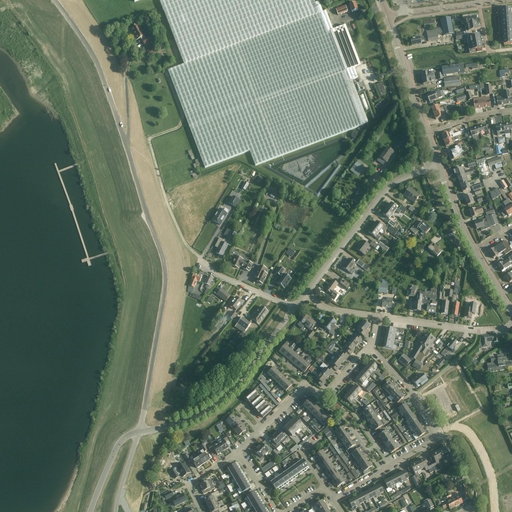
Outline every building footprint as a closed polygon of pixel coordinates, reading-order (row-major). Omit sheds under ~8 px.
[(133,0),(134,2),(139,0),(159,0),(184,65),(168,71),(205,168),(250,151),(255,166),(368,123),(352,80),(358,78),(354,68),(360,66),(345,26),(333,30),(326,11),(322,12),(320,6),(316,8),(313,0),(133,0)] [(345,6),(335,10),(338,16),(347,12),(351,10),(352,13),(358,10),(355,3),(349,5),(345,6)] [(468,15),(462,16),(463,20),(464,20),(465,26),(477,24),(476,18),(469,19),(468,15)] [(450,18),(440,19),(443,36),(454,35),(450,18)] [(465,26),(464,26),(466,35),(472,34),(472,31),(478,30),(477,28),(478,28),(477,25),(477,24),(465,26)] [(144,37),(137,25),(129,30),(130,31),(132,31),(135,36),(133,37),(136,41),(141,38),(142,41),(145,46),(153,42),(150,36),(145,39),(143,37),(144,37)] [(436,29),(426,31),(428,42),(438,40),(443,39),(442,34),(441,28),(436,29)] [(457,40),(466,39),(465,32),(456,33),(457,40)] [(472,34),(466,35),(468,45),(480,42),(479,36),(473,37),(472,34)] [(419,38),(419,37),(410,39),(412,46),(421,44),(420,41),(424,41),(423,37),(419,38)] [(480,42),(468,45),(469,54),(476,53),(475,49),(481,48),(481,47),(482,47),(481,43),(480,43),(480,42)] [(450,67),(442,68),(443,76),(459,74),(464,74),(463,65),(458,66),(450,67)] [(460,77),(444,79),(445,88),(461,86),(460,77)] [(365,90),(362,81),(354,84),(358,93),(365,90)] [(381,82),(375,84),(382,101),(388,99),(381,82)] [(440,91),(435,93),(427,96),(429,102),(438,99),(437,97),(441,96),(440,91)] [(457,102),(467,99),(465,94),(456,97),(457,102)] [(498,97),(497,97),(498,106),(506,105),(505,99),(502,99),(502,96),(498,97)] [(490,97),(482,98),(481,98),(483,108),(491,107),(490,97)] [(474,99),(474,100),(475,109),(483,108),(481,98),(482,98),(474,99)] [(432,108),(434,114),(441,112),(443,110),(447,109),(450,108),(449,105),(442,107),(442,108),(440,109),(439,106),(432,108)] [(441,112),(434,114),(436,120),(443,117),(442,114),(445,113),(445,114),(449,112),(447,109),(443,110),(441,112)] [(486,125),(478,128),(480,134),(485,132),(487,136),(490,135),(486,125)] [(504,126),(496,127),(497,132),(498,136),(502,135),(505,135),(505,131),(504,126)] [(470,131),(472,136),(473,140),(476,139),(475,135),(480,134),(478,128),(470,131)] [(355,139),(360,136),(356,130),(351,133),(355,139)] [(449,133),(442,136),(444,142),(451,139),(450,136),(449,133)] [(451,139),(444,142),(446,147),(453,145),(454,144),(453,141),(452,141),(451,139)] [(455,151),(449,153),(452,162),(458,159),(459,159),(458,156),(463,152),(461,146),(456,147),(455,148),(456,151),(455,151)] [(386,148),(379,158),(376,161),(383,165),(385,162),(386,163),(393,153),(386,148)] [(489,167),(495,165),(496,170),(503,168),(501,163),(502,163),(501,158),(487,162),(489,167)] [(485,159),(476,162),(477,166),(479,165),(483,177),(489,175),(485,163),(486,160),(485,159)] [(352,168),(360,175),(364,170),(359,165),(362,162),(359,160),(352,168)] [(463,168),(455,171),(461,186),(468,183),(465,176),(470,175),(469,172),(469,171),(464,173),(463,168)] [(266,190),(275,195),(279,188),(270,183),(266,190)] [(468,183),(461,186),(463,193),(470,190),(469,186),(470,186),(469,183),(468,184),(468,183)] [(414,203),(419,196),(409,188),(404,196),(414,203)] [(477,198),(473,200),(471,195),(465,198),(465,199),(466,200),(468,206),(474,204),(474,203),(478,202),(479,204),(483,202),(481,197),(477,199),(477,198)] [(233,197),(229,204),(235,208),(239,201),(233,197)] [(505,210),(505,212),(502,214),(504,217),(508,215),(508,216),(511,214),(511,210),(506,201),(503,202),(507,209),(505,210)] [(390,204),(386,209),(391,212),(393,214),(395,211),(399,214),(401,211),(398,210),(398,209),(397,209),(390,203),(390,204)] [(478,216),(482,214),(484,214),(483,211),(484,211),(482,207),(476,209),(475,209),(470,211),(472,215),(471,216),(472,218),(473,218),(478,216)] [(219,210),(212,221),(216,223),(218,224),(218,225),(220,226),(229,211),(225,209),(223,212),(219,210)] [(386,209),(382,214),(389,219),(391,216),(394,218),(395,216),(393,214),(391,212),(386,209)] [(482,220),(475,223),(477,229),(480,228),(481,231),(490,228),(498,224),(494,214),(485,217),(486,219),(483,221),(482,220)] [(376,222),(372,228),(379,233),(381,230),(385,232),(387,229),(381,224),(380,226),(376,222)] [(422,222),(417,227),(414,225),(410,230),(415,235),(420,231),(425,235),(430,229),(422,222)] [(390,227),(387,231),(394,236),(397,232),(390,227)] [(379,233),(372,228),(368,233),(378,241),(380,238),(377,235),(379,233)] [(217,248),(215,254),(222,257),(227,246),(227,245),(230,246),(236,234),(227,230),(224,236),(227,237),(225,242),(219,239),(216,244),(218,245),(216,248),(217,248)] [(362,255),(369,246),(362,241),(359,245),(360,245),(356,250),(362,255)] [(494,249),(489,252),(490,253),(489,253),(490,255),(491,255),(494,259),(499,256),(498,255),(503,252),(505,255),(510,252),(511,250),(509,246),(506,241),(502,244),(494,249)] [(372,242),(369,245),(377,251),(379,248),(372,242)] [(437,257),(442,252),(432,244),(428,249),(437,257)] [(502,263),(498,266),(502,272),(507,269),(511,266),(509,263),(511,260),(511,254),(508,257),(509,260),(507,261),(503,264),(502,263)] [(237,257),(237,258),(235,257),(231,266),(239,269),(240,267),(243,268),(243,269),(249,272),(252,265),(246,262),(242,261),(243,260),(241,260),(242,258),(241,258),(241,257),(239,256),(238,256),(237,257)] [(349,273),(352,275),(355,272),(351,269),(353,267),(354,267),(355,265),(348,259),(346,263),(342,268),(349,273)] [(364,265),(358,260),(356,263),(362,268),(368,272),(371,269),(364,265)] [(264,273),(266,269),(260,266),(254,278),(257,279),(256,282),(262,285),(267,275),(264,273)] [(284,270),(280,268),(276,274),(279,276),(280,276),(282,277),(277,284),(284,289),(291,280),(284,275),(282,273),(284,270)] [(194,274),(192,279),(189,285),(194,287),(197,281),(199,282),(201,278),(202,276),(199,275),(199,277),(194,274)] [(208,276),(205,284),(207,285),(205,288),(210,290),(211,288),(212,288),(214,283),(211,282),(212,278),(208,276)] [(382,279),(381,284),(379,284),(378,293),(387,294),(388,285),(388,280),(383,279),(382,279)] [(325,290),(330,294),(328,296),(334,300),(338,295),(333,291),(338,285),(332,280),(325,290)] [(341,282),(338,285),(345,290),(350,285),(345,281),(343,280),(342,282),(341,282)] [(216,296),(217,295),(225,302),(230,296),(227,294),(228,293),(226,291),(225,293),(221,290),(220,291),(217,289),(214,294),(216,296)] [(420,293),(419,296),(422,296),(420,312),(421,312),(426,312),(426,313),(428,313),(431,313),(433,299),(432,299),(433,294),(436,294),(436,290),(431,290),(431,293),(430,293),(425,292),(425,293),(423,293),(420,293)] [(413,303),(413,306),(414,306),(414,311),(420,312),(422,296),(419,296),(417,296),(416,303),(415,302),(415,303),(413,303)] [(242,302),(236,298),(230,305),(236,310),(242,302)] [(391,308),(392,299),(386,298),(386,301),(382,301),(381,308),(391,308)] [(248,322),(242,318),(235,327),(244,334),(253,321),(258,325),(267,312),(261,307),(255,314),(254,313),(248,322)] [(465,309),(464,318),(471,319),(472,310),(468,310),(469,308),(466,308),(466,309),(465,309)] [(237,314),(233,312),(228,318),(232,321),(237,314)] [(310,330),(315,324),(306,316),(301,322),(298,325),(301,328),(304,326),(310,330)] [(321,325),(319,329),(322,331),(325,328),(329,332),(328,333),(333,336),(338,329),(334,326),(336,323),(335,323),(336,322),(333,319),(332,320),(330,318),(323,327),(321,325)] [(369,327),(363,322),(358,328),(359,329),(357,332),(364,338),(368,333),(366,331),(369,327)] [(387,328),(386,335),(395,337),(396,332),(399,333),(399,331),(387,328)] [(315,334),(311,331),(306,336),(310,340),(315,334)] [(415,360),(418,356),(420,352),(422,350),(425,344),(426,343),(425,343),(427,340),(429,336),(430,336),(425,333),(423,337),(420,335),(418,338),(421,340),(410,357),(415,360)] [(353,337),(349,342),(355,347),(359,342),(360,342),(362,340),(355,335),(354,337),(353,337)] [(386,335),(384,341),(393,343),(394,343),(394,339),(397,339),(398,337),(395,337),(386,335)] [(487,347),(487,343),(494,342),(494,343),(499,342),(498,335),(492,335),(485,336),(485,337),(482,337),(482,347),(487,347)] [(422,350),(420,352),(427,356),(433,346),(431,345),(435,339),(430,336),(429,336),(427,340),(425,343),(426,343),(425,344),(422,350)] [(243,340),(238,346),(241,349),(246,343),(243,340)] [(453,340),(447,347),(441,354),(445,357),(450,350),(451,351),(451,350),(452,351),(454,349),(455,348),(455,347),(458,343),(453,340)] [(278,352),(284,356),(289,349),(286,346),(289,342),(288,341),(286,343),(278,352)] [(393,343),(384,341),(383,348),(392,350),(393,345),(396,346),(397,343),(394,343),(393,343)] [(345,347),(343,350),(350,355),(352,352),(351,352),(355,347),(349,342),(345,347)] [(289,349),(284,356),(289,360),(294,353),(291,351),(296,345),(294,344),(289,349)] [(294,353),(289,360),(294,364),(299,357),(296,355),(298,353),(296,351),(294,353)] [(339,353),(335,358),(341,363),(345,358),(346,359),(348,357),(342,351),(340,354),(339,353)] [(299,357),(294,364),(299,368),(304,361),(301,359),(303,357),(301,355),(300,357),(299,357)] [(405,367),(410,361),(403,355),(398,361),(405,367)] [(498,372),(498,371),(500,370),(500,371),(506,370),(505,368),(511,367),(511,362),(506,363),(506,361),(507,361),(506,356),(504,357),(503,355),(497,356),(498,358),(491,359),(492,363),(488,364),(489,373),(498,372)] [(304,361),(299,368),(304,373),(310,366),(306,363),(308,361),(311,358),(309,357),(306,360),(304,362),(304,361)] [(331,363),(331,364),(330,366),(336,371),(338,369),(338,368),(341,363),(335,358),(331,363)] [(441,368),(445,362),(441,359),(437,364),(441,368)] [(412,366),(419,371),(421,368),(423,366),(422,365),(423,365),(416,361),(412,366)] [(371,362),(367,366),(373,372),(377,367),(371,362)] [(323,364),(320,368),(323,370),(320,374),(326,379),(330,374),(331,375),(333,372),(323,364)] [(367,366),(363,370),(369,376),(373,372),(367,366)] [(268,371),(269,372),(267,374),(271,377),(277,371),(273,368),(272,368),(271,367),(269,367),(267,369),(268,371)] [(363,370),(359,375),(366,380),(369,376),(363,370)] [(277,371),(271,377),(274,381),(280,375),(277,371)] [(460,371),(451,375),(454,381),(463,376),(460,371)] [(380,377),(383,380),(385,378),(382,376),(378,372),(376,374),(380,377)] [(316,379),(316,380),(314,382),(321,387),(323,384),(322,384),(326,379),(320,374),(316,379)] [(280,375),(274,381),(278,384),(284,378),(280,375)] [(366,380),(359,375),(355,379),(362,385),(366,380)] [(416,386),(419,384),(421,386),(428,381),(423,375),(420,377),(418,375),(411,380),(416,386)] [(463,376),(454,381),(457,386),(466,382),(463,376)] [(284,378),(278,384),(282,388),(288,382),(284,378)] [(288,382),(282,388),(285,392),(291,385),(288,382)] [(382,388),(386,392),(393,384),(392,383),(390,384),(388,382),(382,388)] [(466,382),(457,386),(459,391),(468,387),(466,382)] [(393,384),(386,392),(389,396),(396,390),(393,387),(395,386),(393,384)] [(371,385),(369,386),(366,390),(369,393),(373,389),(374,388),(371,385)] [(355,386),(351,390),(357,396),(361,391),(355,386)] [(437,387),(429,393),(431,396),(440,391),(437,387)] [(468,387),(459,391),(462,396),(471,392),(468,387)] [(245,398),(250,403),(258,395),(254,390),(245,398)] [(351,390),(347,394),(354,400),(357,396),(351,390)] [(396,390),(389,396),(390,396),(388,398),(391,402),(393,400),(401,392),(400,391),(398,392),(396,390)] [(440,391),(431,396),(434,400),(442,394),(440,391)] [(403,393),(402,393),(401,392),(393,400),(397,404),(403,398),(401,395),(403,393)] [(471,392),(462,396),(464,401),(466,401),(465,400),(473,396),(471,392)] [(354,400),(347,394),(343,399),(350,404),(354,400)] [(442,394),(434,400),(436,403),(444,397),(442,394)] [(258,395),(250,403),(254,408),(263,400),(258,395)] [(473,396),(465,400),(466,401),(468,406),(477,401),(474,396),(473,396)] [(444,397),(436,403),(439,407),(447,401),(444,397)] [(263,400),(254,408),(258,413),(267,405),(263,400)] [(303,406),(307,410),(313,404),(309,400),(303,406)] [(447,401),(439,407),(441,410),(449,404),(447,401)] [(477,401),(468,406),(471,412),(480,407),(477,401)] [(313,404),(307,410),(311,414),(317,408),(313,404)] [(449,404),(441,410),(443,414),(452,408),(449,404)] [(267,405),(258,413),(263,418),(271,410),(267,405)] [(362,418),(363,419),(373,413),(370,409),(371,408),(369,405),(363,409),(365,412),(362,414),(364,416),(362,418)] [(393,420),(394,419),(395,419),(400,415),(408,410),(406,407),(405,405),(398,409),(400,412),(399,413),(398,412),(391,417),(393,420)] [(317,408),(311,414),(315,418),(321,412),(317,408)] [(408,410),(400,415),(401,417),(403,417),(405,419),(411,415),(410,412),(409,412),(408,410)] [(321,412),(315,418),(319,422),(325,415),(321,412)] [(373,413),(363,419),(364,421),(367,420),(368,423),(376,417),(373,413)] [(325,415),(319,422),(323,426),(325,424),(326,426),(328,423),(327,422),(329,420),(325,415)] [(411,415),(405,419),(406,422),(405,423),(407,425),(414,420),(412,417),(413,417),(411,415)] [(226,422),(232,429),(240,422),(238,420),(237,421),(233,416),(226,422)] [(376,417),(368,423),(370,425),(368,427),(369,428),(379,422),(376,417)] [(295,418),(292,421),(299,429),(303,426),(295,418)] [(379,422),(369,428),(370,430),(373,428),(375,431),(378,429),(379,432),(384,428),(382,426),(385,425),(381,420),(379,422)] [(414,420),(407,425),(408,427),(410,426),(411,429),(418,424),(416,421),(416,422),(414,420)] [(292,421),(288,425),(296,433),(299,429),(292,421)] [(240,422),(232,429),(239,436),(245,431),(241,426),(242,425),(240,422)] [(486,428),(479,432),(483,438),(491,432),(488,427),(491,425),(489,422),(484,426),(486,428)] [(418,424),(411,429),(413,431),(412,432),(413,434),(421,429),(419,427),(420,426),(418,424)] [(296,433),(288,425),(284,429),(292,436),(296,433)] [(343,427),(335,433),(333,436),(337,438),(338,437),(345,433),(343,430),(344,429),(343,427)] [(421,429),(413,434),(415,437),(416,436),(418,438),(425,433),(423,431),(422,431),(421,429)] [(278,431),(274,435),(281,442),(285,438),(286,440),(288,438),(284,433),(282,435),(278,431)] [(378,440),(379,442),(388,435),(389,436),(391,434),(390,432),(388,434),(386,431),(378,436),(380,439),(378,440)] [(491,432),(483,438),(486,443),(492,439),(494,441),(499,438),(498,435),(494,437),(491,432)] [(345,433),(338,437),(341,442),(349,437),(347,434),(346,435),(345,433)] [(281,442),(274,435),(270,438),(274,443),(272,445),(276,449),(280,446),(279,444),(281,442)] [(388,435),(379,442),(380,444),(382,442),(384,445),(391,440),(389,436),(388,435)] [(224,441),(218,445),(223,452),(226,450),(229,449),(225,443),(228,441),(225,436),(222,438),(224,441)] [(349,437),(341,442),(339,444),(340,445),(343,443),(345,446),(351,442),(349,439),(350,438),(349,437)] [(391,440),(384,445),(386,448),(384,449),(385,451),(395,444),(391,440)] [(497,446),(490,449),(492,455),(501,451),(499,446),(503,444),(501,441),(495,444),(497,446)] [(351,442),(345,446),(347,450),(346,452),(348,454),(354,450),(352,447),(355,445),(353,443),(352,444),(351,442)] [(202,456),(198,458),(203,465),(209,461),(204,454),(205,454),(204,453),(204,452),(207,450),(204,444),(200,446),(202,450),(200,452),(202,456)] [(262,444),(258,448),(265,455),(267,453),(269,454),(272,451),(268,446),(266,448),(262,444)] [(395,444),(385,451),(386,453),(389,451),(390,454),(398,449),(395,444)] [(218,445),(213,448),(211,445),(207,447),(210,452),(214,450),(217,456),(220,454),(223,452),(218,445)] [(254,451),(255,452),(258,456),(256,458),(260,462),(264,459),(262,457),(265,455),(258,448),(254,451)] [(326,448),(315,456),(314,457),(316,459),(317,458),(318,460),(325,456),(324,453),(327,450),(326,448)] [(354,450),(348,454),(349,456),(351,454),(355,459),(361,454),(359,452),(361,451),(359,449),(355,451),(354,450)] [(444,449),(438,452),(441,460),(445,458),(447,460),(449,459),(444,449)] [(338,450),(337,452),(339,455),(341,459),(342,458),(345,456),(343,453),(341,455),(338,450)] [(501,451),(492,455),(494,461),(501,458),(503,461),(508,458),(507,455),(504,457),(501,451)] [(435,462),(431,465),(434,472),(435,472),(435,473),(442,469),(439,465),(438,461),(441,460),(438,452),(431,455),(435,462)] [(184,457),(183,457),(187,463),(191,461),(192,462),(193,462),(197,469),(203,465),(198,458),(194,461),(192,457),(189,458),(187,454),(187,455),(184,457)] [(361,454),(355,459),(356,461),(354,463),(355,465),(365,458),(364,456),(362,456),(361,454)] [(325,456),(318,460),(320,463),(319,464),(321,466),(329,460),(325,456)] [(365,458),(355,465),(356,467),(359,465),(361,468),(367,463),(366,461),(367,460),(365,458)] [(303,460),(298,463),(303,471),(304,470),(304,472),(306,470),(305,469),(308,467),(303,460)] [(329,460),(321,466),(322,468),(323,467),(325,470),(332,465),(329,460)] [(423,460),(416,463),(420,470),(424,468),(426,471),(428,470),(430,474),(434,472),(431,465),(426,467),(423,460)] [(271,462),(261,468),(264,471),(274,465),(271,462)] [(504,466),(497,468),(498,474),(508,472),(507,466),(510,465),(510,462),(503,463),(504,466)] [(298,463),(293,467),(299,474),(299,473),(300,475),(302,474),(301,472),(303,471),(298,463)] [(367,463),(361,468),(364,472),(363,473),(365,476),(370,472),(368,469),(372,467),(370,465),(368,466),(367,463)] [(422,473),(420,470),(416,463),(410,466),(415,477),(418,475),(419,475),(421,474),(421,473),(422,473)] [(174,470),(174,471),(171,473),(175,479),(179,477),(178,476),(181,474),(183,477),(190,473),(184,464),(178,468),(177,467),(176,467),(174,468),(174,470)] [(228,469),(230,474),(238,470),(238,469),(239,468),(238,467),(237,468),(235,465),(228,469)] [(332,465),(325,470),(326,472),(325,473),(327,475),(338,467),(337,465),(334,467),(332,465)] [(293,467),(289,470),(294,477),(295,478),(297,477),(296,476),(299,474),(293,467)] [(338,467),(327,475),(328,477),(330,476),(331,478),(338,474),(336,471),(340,469),(338,467)] [(238,470),(230,474),(233,479),(241,474),(242,473),(241,471),(240,472),(238,470)] [(289,470),(284,473),(289,480),(290,480),(291,481),(292,480),(292,479),(294,477),(289,470)] [(284,473),(280,476),(285,484),(285,483),(286,484),(288,484),(287,482),(289,480),(284,473)] [(241,474),(233,479),(236,484),(244,479),(243,479),(245,478),(244,476),(242,477),(241,474)] [(338,474),(331,478),(333,481),(332,481),(333,484),(344,476),(342,474),(340,476),(338,474)] [(346,475),(344,476),(333,484),(335,486),(336,485),(337,487),(344,483),(342,480),(345,479),(345,478),(347,477),(346,475)] [(397,476),(395,477),(398,484),(401,483),(402,484),(404,483),(400,475),(397,476)] [(280,476),(275,480),(280,487),(281,486),(281,488),(283,487),(282,485),(285,484),(280,476)] [(419,484),(415,476),(411,478),(415,486),(419,484)] [(392,479),(390,480),(394,488),(396,487),(395,486),(398,484),(395,477),(391,478),(392,479)] [(509,477),(500,479),(501,485),(508,484),(509,487),(511,485),(511,482),(511,483),(509,477)] [(244,479),(236,484),(239,489),(247,484),(246,483),(248,483),(247,481),(245,482),(244,479)] [(280,487),(275,480),(271,483),(276,490),(277,491),(279,490),(278,489),(280,487)] [(386,481),(384,482),(387,489),(390,488),(391,489),(394,488),(390,480),(387,482),(386,481)] [(213,486),(208,485),(207,483),(200,486),(203,491),(202,492),(203,495),(209,492),(210,495),(213,494),(211,491),(214,489),(213,486)] [(247,484),(239,489),(242,493),(250,489),(249,488),(250,487),(250,486),(248,487),(247,484)] [(377,488),(374,489),(375,489),(379,497),(381,496),(380,494),(383,493),(379,485),(377,487),(377,488)] [(466,486),(461,487),(463,494),(465,500),(469,499),(466,487),(466,486)] [(372,489),(369,491),(373,498),(375,497),(376,498),(378,497),(379,497),(375,489),(374,489),(372,490),(372,489)] [(173,496),(171,491),(164,495),(166,500),(173,496)] [(366,493),(364,494),(368,502),(370,501),(371,501),(370,500),(372,498),(373,498),(369,491),(366,492),(367,493),(366,493)] [(204,501),(207,507),(215,504),(214,501),(216,500),(214,497),(219,495),(217,492),(213,494),(210,495),(211,498),(204,501)] [(246,497),(249,502),(257,498),(256,497),(258,496),(257,495),(255,495),(254,493),(246,497)] [(175,507),(186,502),(182,494),(172,500),(175,507)] [(361,495),(359,496),(362,503),(365,502),(366,503),(368,502),(364,494),(362,495),(361,495)] [(453,500),(451,500),(452,502),(455,507),(459,505),(463,503),(462,502),(465,500),(463,494),(459,496),(453,500)] [(356,498),(354,499),(354,500),(358,507),(360,506),(360,505),(362,504),(362,503),(359,496),(356,497),(356,498)] [(450,501),(441,505),(443,510),(448,508),(448,510),(449,509),(449,510),(454,507),(455,507),(452,502),(451,500),(453,500),(452,498),(451,497),(450,498),(449,499),(450,501)] [(257,498),(249,502),(252,507),(260,503),(259,502),(261,501),(260,500),(258,500),(257,498)] [(351,500),(348,501),(348,502),(352,509),(355,507),(356,509),(358,507),(354,500),(354,499),(351,501),(351,500)] [(425,503),(424,504),(427,510),(434,507),(430,500),(430,501),(425,503)] [(322,501),(315,506),(318,510),(318,511),(325,506),(323,503),(325,503),(324,501),(322,502),(322,501)] [(508,501),(502,502),(505,511),(511,510),(508,501)] [(260,503),(252,507),(255,511),(263,507),(262,507),(263,506),(263,504),(261,505),(260,503)]
